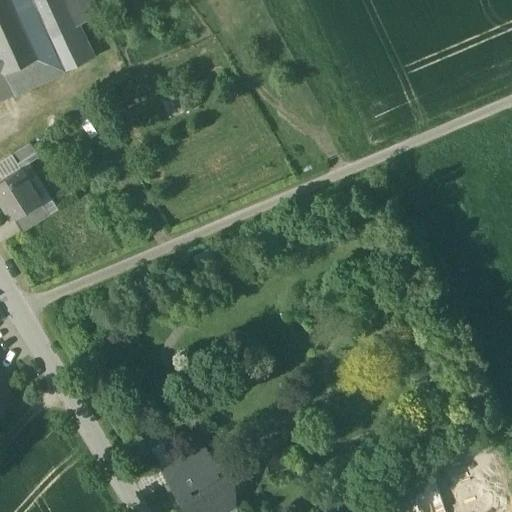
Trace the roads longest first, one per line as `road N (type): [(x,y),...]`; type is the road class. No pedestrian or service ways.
road 1 (track): [(20,312),(511,101)]
road 2 (residential): [(0,279),(141,511)]
